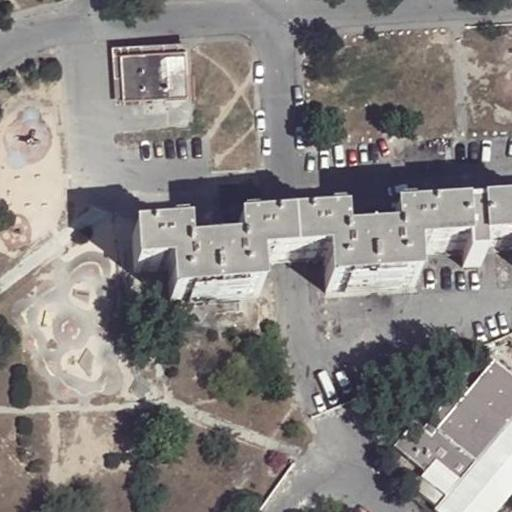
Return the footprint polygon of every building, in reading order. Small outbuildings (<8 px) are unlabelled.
[(190,92),(185,47),(119,51),(122,96),(190,92)] [(511,213),(493,215),(476,216),(476,203),(457,203),(457,217),(390,222),(391,241),(339,246),(339,225),(234,230),(234,251),(183,255),(183,236),(131,238),(132,274),(166,272),(168,305),(256,299),(255,267),(288,264),(292,264),(322,264),(324,294),(412,288),(410,258),(460,254),(460,268),(480,268),(479,253),(511,251),(511,213)] [(511,377),(494,363),(470,391),(431,437),(423,431),(416,426),(396,451),(428,476),(437,465),(461,485),(511,422),(511,377)] [(431,437),(470,391),(461,385),(423,431),(431,437)] [(511,422),(461,485),(440,511),(439,511),(500,511),(511,497),(511,422)] [(266,466),(275,473),(278,468),(269,462),(266,466)] [(416,493),(440,511),(461,485),(437,465),(428,476),(416,493)]
